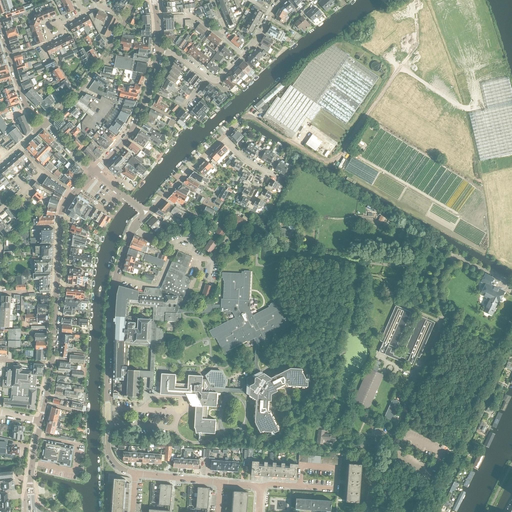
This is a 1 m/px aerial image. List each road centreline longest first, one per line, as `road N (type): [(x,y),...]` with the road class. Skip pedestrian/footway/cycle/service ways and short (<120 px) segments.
road 1 (residential): [(108,448),(113,278),(129,232),(147,213)]
road 2 (tertiary): [(51,363),(60,214),(74,191)]
road 3 (tertiary): [(93,172),(133,126),(157,49)]
road 4 (residential): [(124,17),(94,71),(45,125)]
